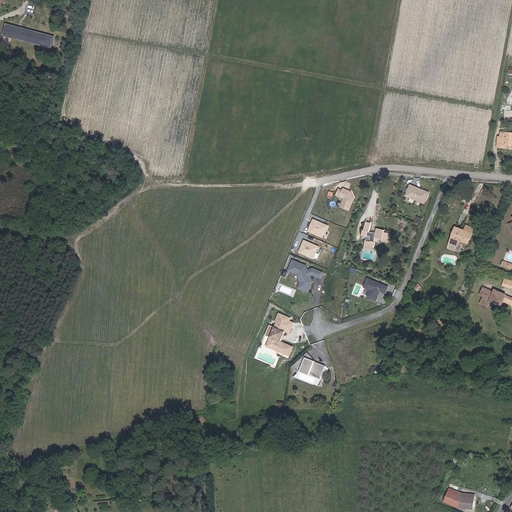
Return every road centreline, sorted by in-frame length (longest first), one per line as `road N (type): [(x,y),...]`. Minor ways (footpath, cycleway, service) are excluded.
road 1 (unknown): [(447,175),(392,310),(325,332),(316,321),(317,289)]
road 2 (track): [(336,176),(289,185),(151,185)]
road 3 (unclassified): [(511,182),(388,164),(336,176)]
